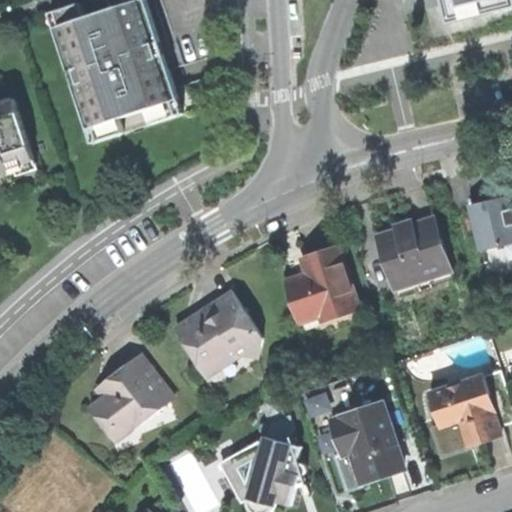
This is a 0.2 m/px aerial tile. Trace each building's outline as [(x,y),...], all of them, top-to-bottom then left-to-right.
[(93,144),(184,114),(163,48),(147,0),(90,0),(51,13),(93,144)] [(511,0),(441,0),(443,9),(446,30),(511,14),(511,0)] [(10,168),(34,160),(15,99),(0,104),(0,177),(11,174),(10,168)] [(490,251),(511,245),(511,194),(477,203),(490,251)] [(423,290),(457,279),(436,216),(415,223),(413,218),(404,221),(397,224),(399,228),(385,233),(389,245),(382,247),(396,289),(420,281),(423,290)] [(318,254),(304,259),(308,274),(287,280),(299,317),(320,310),(323,321),(360,308),(340,247),(318,254)] [(197,368),(210,389),(259,358),(263,337),(233,291),(213,304),(203,310),(202,316),(198,318),(193,317),(177,327),(187,342),(187,344),(201,365),(197,368)] [(363,318),(360,308),(323,321),(320,310),(299,317),(306,335),(363,318)] [(142,433),(178,418),(171,400),(174,396),(142,355),(126,367),(116,374),(116,379),(112,383),(110,382),(98,391),(104,398),(92,408),(111,432),(118,450),(144,440),(142,433)] [(499,429),(511,424),(511,406),(501,372),(484,376),(430,395),(438,422),(456,416),(467,449),(485,443),(502,438),(499,429)] [(261,398),(270,420),(285,416),(277,390),(261,398)] [(382,402),(332,419),(343,453),(352,451),(363,483),(382,477),(404,470),(382,402)] [(282,501),(292,507),(300,479),(308,471),(308,466),(302,461),(300,461),(293,436),(294,426),(291,414),(285,416),(270,420),(271,425),(265,445),(248,451),(256,482),(250,503),(251,508),(253,511),(269,511),(271,511),(274,507),(274,504),(279,499),(282,501)]
